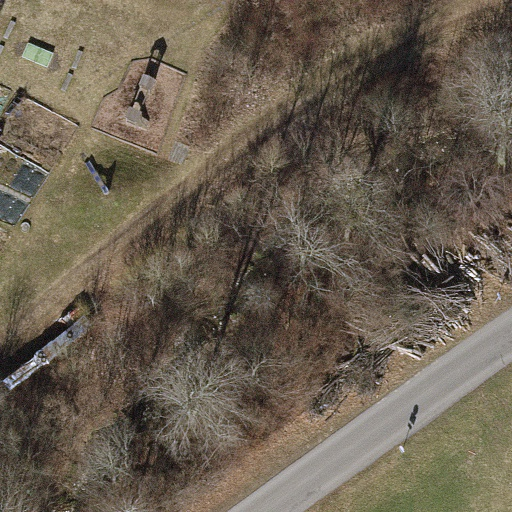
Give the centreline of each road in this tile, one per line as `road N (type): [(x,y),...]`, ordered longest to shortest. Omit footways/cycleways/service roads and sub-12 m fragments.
road 1 (track): [(497,0),(333,78),(158,206),(0,356)]
road 2 (unclassified): [(511,337),(269,511)]
